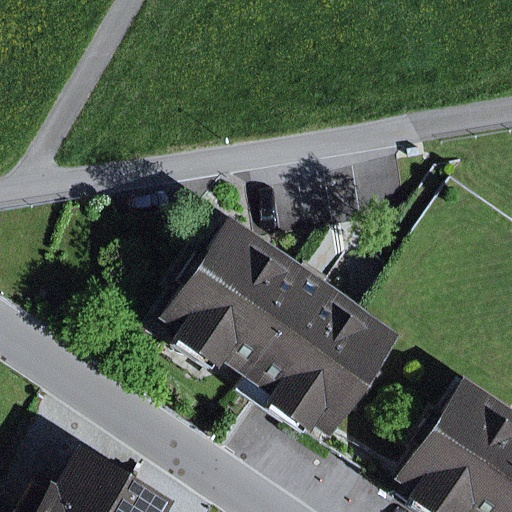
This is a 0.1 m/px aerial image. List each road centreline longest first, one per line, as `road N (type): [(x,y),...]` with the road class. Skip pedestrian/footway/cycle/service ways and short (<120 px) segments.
road 1 (residential): [(0,189),(511,110)]
road 2 (residential): [(0,328),(270,511)]
